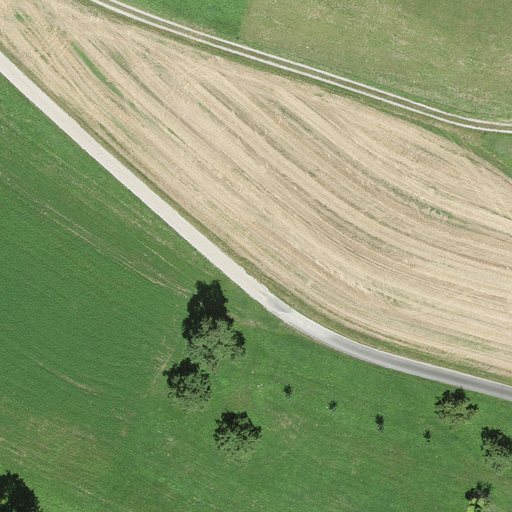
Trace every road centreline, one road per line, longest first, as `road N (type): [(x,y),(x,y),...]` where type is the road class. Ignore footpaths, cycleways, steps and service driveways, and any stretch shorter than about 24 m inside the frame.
road 1 (residential): [(511,403),(365,363),(304,331),(138,198),(0,68)]
road 2 (track): [(511,126),(444,114),(226,46),(112,0)]
